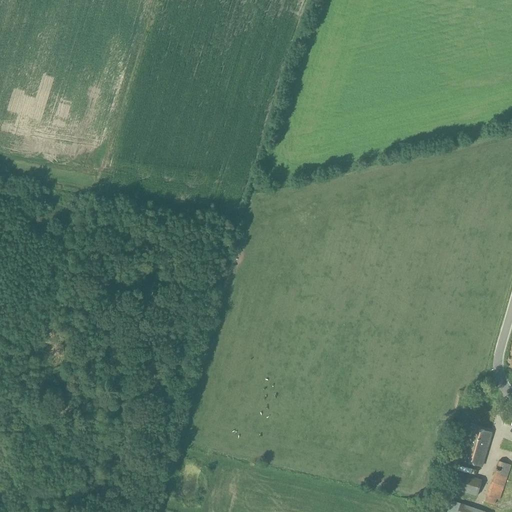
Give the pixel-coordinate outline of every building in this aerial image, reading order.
[(481,466),(491,433),(471,427),(461,460),(481,466)] [(497,505),(511,466),(499,462),(486,501),(497,505)] [(477,496),(482,481),(461,475),(456,490),(477,496)] [(437,485),(436,492),(443,494),(445,487),(437,485)] [(482,511),(452,502),(449,511),(482,511)]
